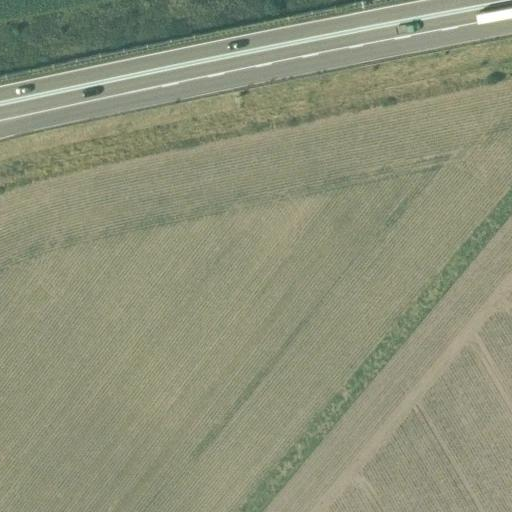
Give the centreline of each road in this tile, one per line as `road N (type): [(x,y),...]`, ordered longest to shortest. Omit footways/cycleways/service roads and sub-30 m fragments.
road 1 (trunk): [(455,0),(0,90)]
road 2 (track): [(511,195),(248,511)]
road 3 (trunk): [(186,79),(511,14)]
road 4 (trunk): [(0,126),(186,79)]
road 5 (trunk): [(0,109),(186,79)]
